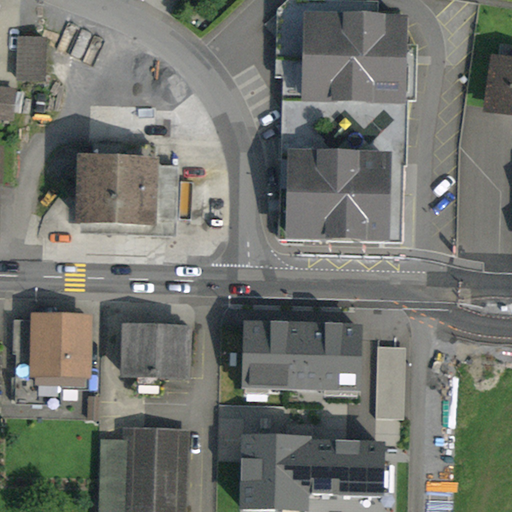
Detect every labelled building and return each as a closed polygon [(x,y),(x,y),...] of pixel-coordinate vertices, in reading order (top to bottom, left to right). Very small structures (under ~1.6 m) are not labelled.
[(309,18),(306,101),(394,104),(405,104),(407,21),(309,18)] [(49,94),(49,43),(18,43),(18,94),(49,94)] [(511,106),(511,62),(498,60),(490,102),(511,106)] [(0,91),(0,114),(9,115),(11,93),(0,91)] [(113,111),(154,112),(155,96),(114,94),(113,111)] [(292,100),(291,147),(392,150),(394,104),(306,101),(292,100)] [(392,150),(291,147),(288,234),(390,238),(392,150)] [(147,164),(85,161),(83,221),(145,223),(147,164)] [(410,314),(390,313),(389,354),(409,355),(410,314)] [(82,320),(38,320),(37,375),(81,376),(82,320)] [(185,330),(129,328),(127,372),(184,375),(185,330)] [(360,332),(245,328),(243,389),(358,393),(360,332)] [(30,371),(30,333),(17,333),(17,372),(30,371)] [(406,429),(406,359),(377,360),(377,429),(406,429)] [(219,422),(218,465),(243,465),(244,423),(219,422)] [(182,511),(186,438),(126,436),(123,511),(182,511)] [(307,443),(245,442),(242,511),(305,511),(306,496),(381,498),(382,450),(307,448),(307,443)]
